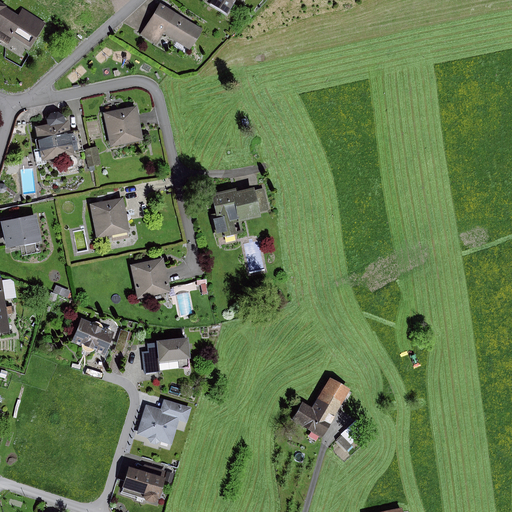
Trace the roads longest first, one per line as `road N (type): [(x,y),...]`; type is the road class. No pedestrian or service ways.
road 1 (residential): [(26,100),(127,82),(152,88),(191,239)]
road 2 (residential): [(102,511),(135,396),(130,386),(90,371)]
road 3 (residential): [(26,100),(138,0)]
